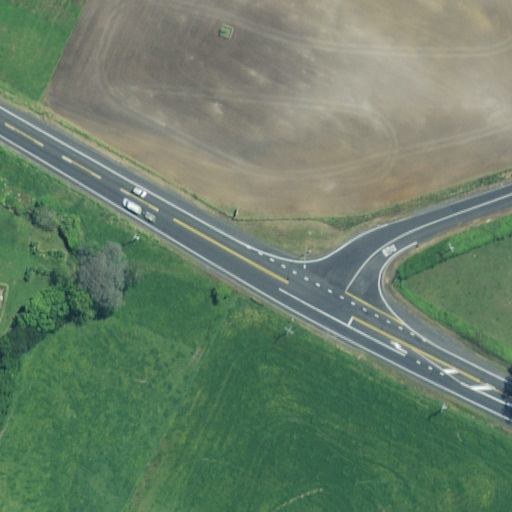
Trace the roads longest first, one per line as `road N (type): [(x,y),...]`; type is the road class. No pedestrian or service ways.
road 1 (primary): [(0,121),(336,308)]
road 2 (residential): [(336,308),(376,251),(511,193)]
road 3 (primary): [(336,308),(511,397)]
